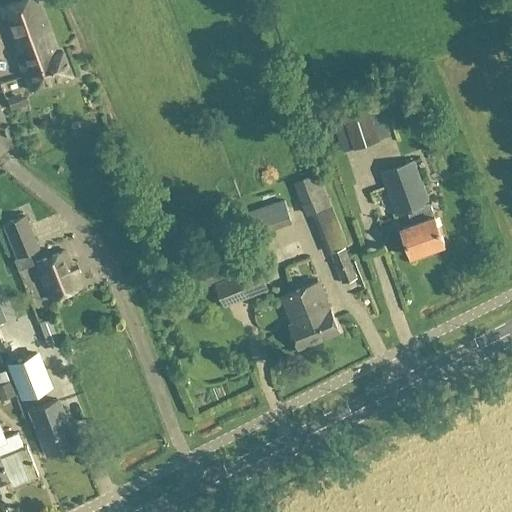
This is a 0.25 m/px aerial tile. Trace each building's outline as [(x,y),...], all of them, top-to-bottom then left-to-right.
[(35,0),(27,0),(0,10),(0,16),(28,92),(70,76),(60,52),(56,54),(35,0)] [(387,102),(391,118),(404,114),(410,131),(425,127),(415,94),(387,102)] [(340,113),(341,115),(330,119),(342,153),(352,149),(353,151),(378,142),(378,140),(388,137),(377,103),(366,105),(340,113)] [(414,163),(381,173),(395,218),(408,214),(412,225),(400,229),(409,259),(442,248),(414,163)] [(346,249),(318,175),(292,184),(306,218),(310,216),(327,256),(329,255),(341,286),(356,281),(343,250),(346,249)] [(251,239),(290,226),(282,202),(243,215),(251,239)] [(2,225),(15,259),(38,251),(25,217),(2,225)] [(222,271),(222,270),(242,261),(231,232),(181,252),(192,282),(199,279),(204,291),(215,286),(223,308),(267,292),(254,258),(222,271)] [(33,265),(48,302),(78,290),(63,252),(33,265)] [(339,335),(328,309),(318,282),(280,297),(291,325),(287,326),(297,351),(339,335)] [(49,334),(52,351),(62,349),(58,332),(49,334)] [(34,397),(45,392),(32,358),(5,369),(16,397),(31,391),(34,397)] [(0,402),(13,398),(3,373),(0,374),(0,402)] [(56,402),(28,412),(45,457),(73,447),(56,402)] [(0,484),(8,482),(10,488),(37,477),(26,448),(22,450),(16,435),(4,440),(0,429),(0,484)]
